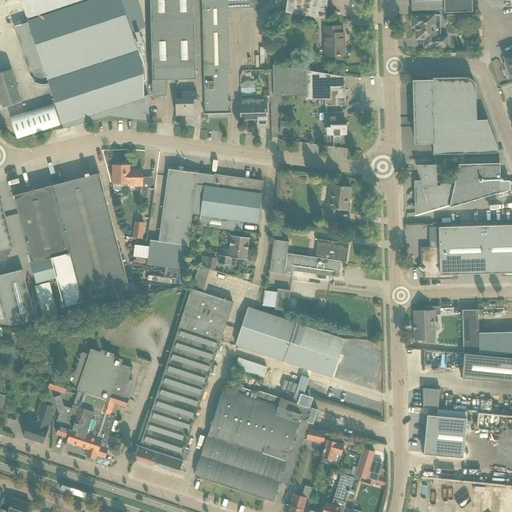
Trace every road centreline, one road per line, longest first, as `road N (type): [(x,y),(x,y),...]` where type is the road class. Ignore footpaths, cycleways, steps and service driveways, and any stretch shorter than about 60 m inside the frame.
road 1 (unclassified): [(0,160),(121,137),(392,171)]
road 2 (residential): [(217,511),(0,440)]
road 3 (unclassified): [(395,511),(394,294)]
road 4 (secondary): [(178,511),(0,451)]
road 5 (unclassified): [(511,150),(478,67),(388,66)]
road 6 (secondary): [(0,465),(138,511)]
road 7 (unclassified): [(394,294),(392,171)]
